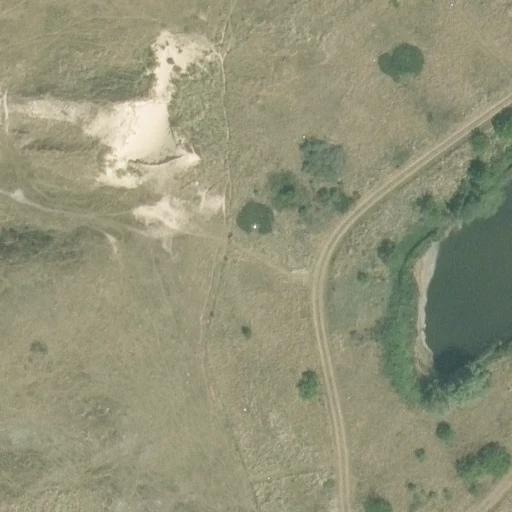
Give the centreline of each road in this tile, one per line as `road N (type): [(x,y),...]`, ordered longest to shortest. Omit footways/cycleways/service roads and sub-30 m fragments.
road 1 (track): [(511,101),(347,216),(323,252),(315,286)]
road 2 (track): [(315,286),(341,511)]
